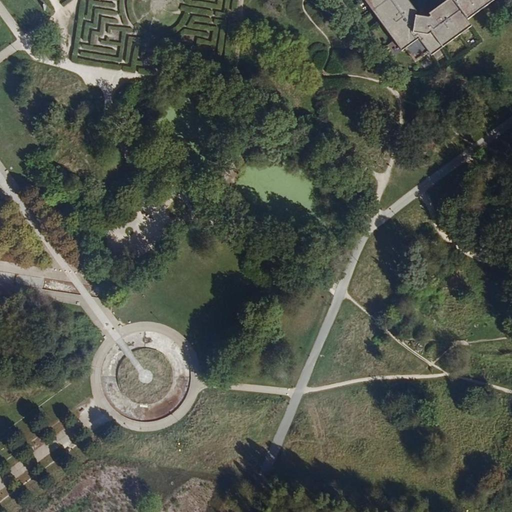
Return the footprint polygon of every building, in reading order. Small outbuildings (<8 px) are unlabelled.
[(375,10),(367,0),(363,0),(372,12),(375,10)] [(367,0),(375,10),(382,20),(379,22),(384,28),(387,26),(396,39),(404,49),(405,48),(415,61),(428,52),(429,54),(437,48),(439,50),(471,27),(467,20),(452,0),(447,0),(443,3),(445,5),(441,8),(439,5),(427,13),(429,16),(427,18),(424,33),(412,30),(416,16),(414,13),(417,12),(408,0),(406,2),(404,0),(367,0)] [(452,0),(467,20),(489,4),(487,1),(488,0),(452,0)] [(382,20),(375,10),(372,12),(379,22),(382,20)] [(427,18),(416,16),(412,30),(424,33),(427,18)] [(393,41),(396,39),(387,26),(384,28),(393,41)] [(404,49),(396,39),(393,41),(401,51),(404,49)] [(439,50),(437,48),(429,54),(431,56),(439,50)]
